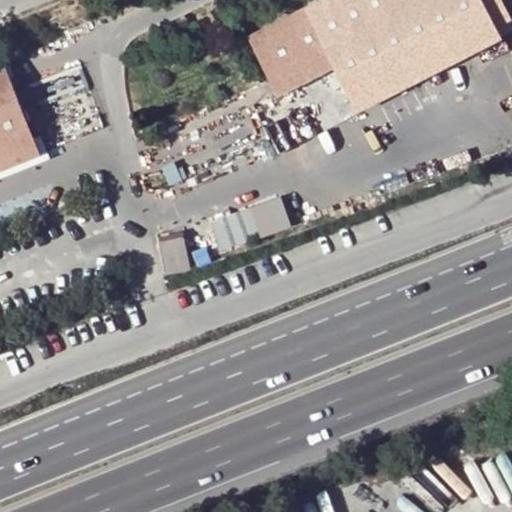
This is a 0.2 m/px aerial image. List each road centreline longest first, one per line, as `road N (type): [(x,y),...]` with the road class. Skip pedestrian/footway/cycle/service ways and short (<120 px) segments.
road 1 (motorway): [(511,267),(0,469)]
road 2 (tertiary): [(511,198),(0,396)]
road 3 (motorway): [(81,511),(511,341)]
